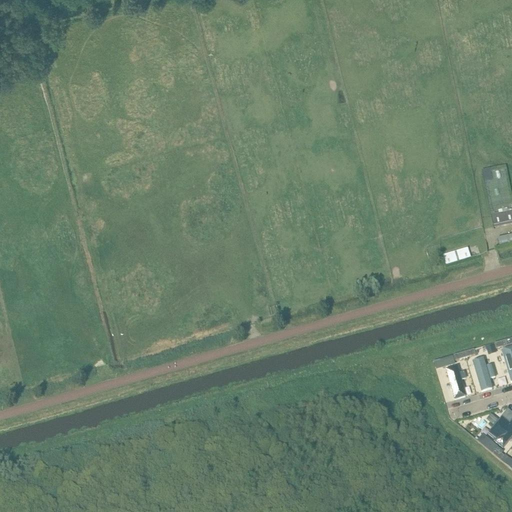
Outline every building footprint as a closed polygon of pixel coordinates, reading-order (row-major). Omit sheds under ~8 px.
[(492,225),(511,221),(511,209),(490,214),(492,225)] [(510,236),(497,239),(498,244),(511,240),(511,238),(511,239),(510,236)] [(444,265),(469,257),(466,247),(441,255),(444,265)] [(511,339),(494,344),(495,349),(496,350),(496,352),(497,356),(502,354),(501,352),(511,348),(511,339)] [(494,344),(486,347),(489,354),(496,352),(495,349),(494,344)] [(511,348),(501,352),(502,354),(511,383),(511,382),(511,348)] [(453,357),(433,362),(435,369),(455,364),(454,360),(453,357)] [(483,359),(472,363),(481,393),(492,390),(489,380),(495,379),(491,366),(485,368),(483,359)] [(457,367),(446,370),(455,401),(466,397),(461,381),(466,380),(464,373),(459,374),(457,367)] [(501,419),(489,434),(495,440),(493,443),(502,450),(511,437),(511,414),(509,412),(502,420),(501,419)] [(482,435),(477,441),(492,454),(495,449),(497,447),(482,435)] [(495,449),(492,454),(500,461),(504,457),(501,454),(503,453),(497,447),(495,449)] [(501,461),(511,470),(511,461),(505,456),(501,461)]
